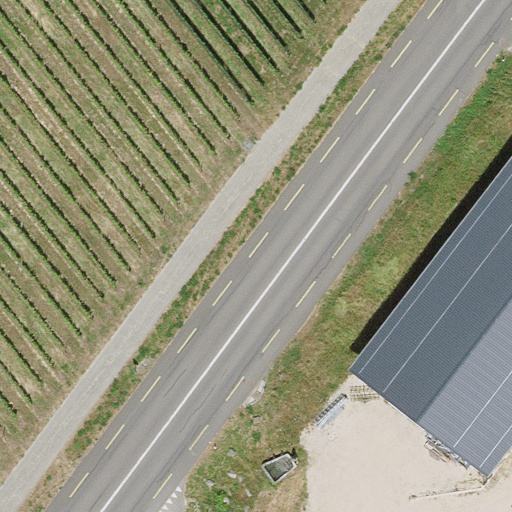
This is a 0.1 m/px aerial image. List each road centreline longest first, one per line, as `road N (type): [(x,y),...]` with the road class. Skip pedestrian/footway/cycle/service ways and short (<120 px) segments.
road 1 (primary): [(100,511),(484,0)]
road 2 (track): [(381,0),(0,504)]
